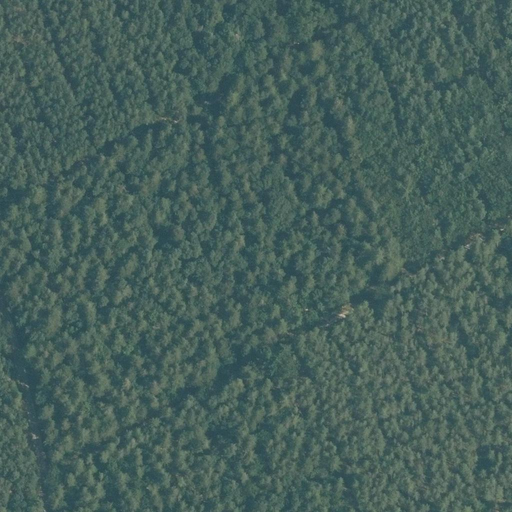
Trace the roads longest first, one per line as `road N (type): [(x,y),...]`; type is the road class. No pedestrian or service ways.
road 1 (track): [(393,0),(0,217)]
road 2 (track): [(365,304),(40,482)]
road 3 (unknown): [(0,315),(48,511)]
